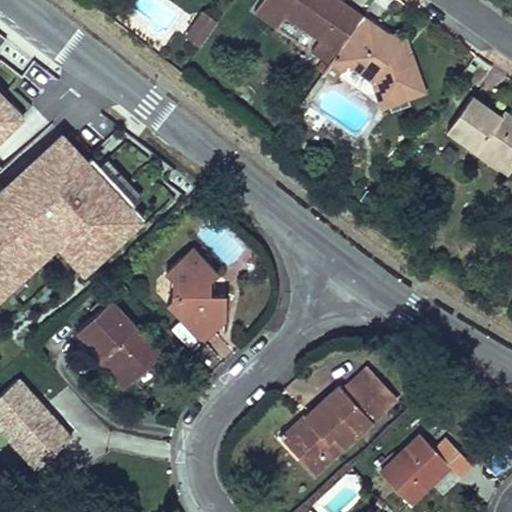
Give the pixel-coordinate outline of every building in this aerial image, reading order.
[(359,11),(343,0),(253,0),(250,4),(272,20),(281,6),(317,32),(322,26),(340,38),(354,18),(359,11)] [(183,32),(196,40),(213,16),(201,7),(183,32)] [(368,27),(373,21),(359,11),(354,18),(368,27)] [(368,27),(354,18),(340,38),(335,45),(329,54),(344,65),(348,58),(371,73),(382,102),(422,86),(409,52),(402,55),(395,38),(373,21),(368,27)] [(322,26),(317,32),(335,45),(340,38),(322,26)] [(402,55),(409,52),(402,31),(395,38),(402,55)] [(471,89),(448,123),(477,143),(481,137),(511,157),(511,108),(504,103),(500,109),(471,89)] [(0,136),(20,117),(7,104),(1,109),(0,107),(0,136)] [(0,191),(4,195),(62,142),(58,137),(0,190),(0,191)] [(511,157),(481,137),(477,143),(508,164),(511,157)] [(0,296),(6,291),(19,279),(44,255),(39,251),(58,234),(90,268),(140,221),(129,209),(131,207),(96,169),(91,173),(83,164),(62,142),(4,195),(0,191),(0,296)] [(91,173),(96,169),(88,160),(83,164),(91,173)] [(96,169),(131,207),(139,200),(104,162),(96,169)] [(58,234),(39,251),(44,255),(55,245),(82,274),(90,268),(58,234)] [(174,266),(147,290),(195,343),(209,331),(209,318),(218,317),(219,297),(204,293),(218,280),(204,264),(199,268),(194,258),(179,270),(174,266)] [(26,286),(19,279),(6,291),(12,298),(26,286)] [(151,351),(108,303),(72,336),(91,356),(97,350),(122,377),(151,351)] [(0,392),(0,433),(37,471),(74,434),(16,376),(0,392)] [(298,464),(312,478),(382,412),(356,384),(341,397),(332,388),(300,418),(306,425),(288,442),(304,458),(298,464)] [(288,442),(306,425),(300,418),(295,413),(272,435),(282,447),(288,442)] [(419,432),(377,470),(407,504),(451,465),(461,475),(475,462),(446,430),(431,444),(419,432)] [(282,447),(298,464),(304,458),(288,442),(282,447)]
